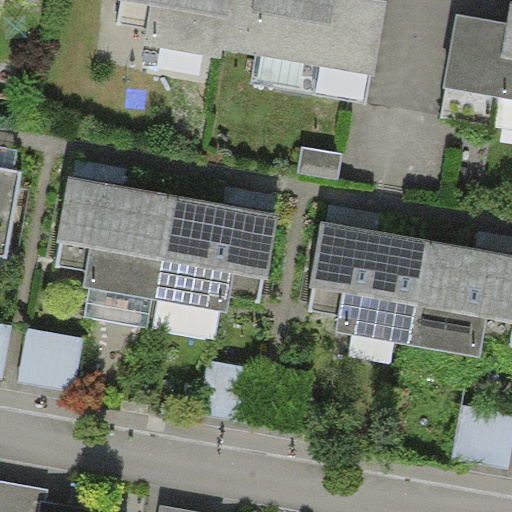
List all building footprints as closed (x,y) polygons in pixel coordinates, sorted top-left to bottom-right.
[(227,0),(115,0),(108,44),(216,63),(227,0)] [(227,0),(216,63),(315,80),(312,102),(365,111),(383,4),(357,0),(227,0)] [(437,111),(511,124),(511,3),(506,2),(501,27),(453,18),(437,111)] [(21,174),(0,170),(0,272),(4,273),(21,174)] [(170,199),(65,181),(48,280),(153,298),(170,199)] [(276,218),(170,199),(153,298),(258,317),(276,218)] [(422,244),(316,226),(299,325),(404,343),(422,244)] [(511,348),(511,259),(422,244),(404,343),(510,361),(511,348)] [(14,323),(0,320),(0,377),(4,378),(14,323)] [(87,336),(30,326),(20,380),(77,391),(87,336)] [(264,366),(208,355),(197,410),(254,421),(264,366)] [(309,374),(278,368),(269,421),(299,427),(309,374)] [(511,453),(511,410),(463,402),(453,456),(509,467),(511,453)] [(33,511),(37,493),(0,486),(0,511),(33,511)]
